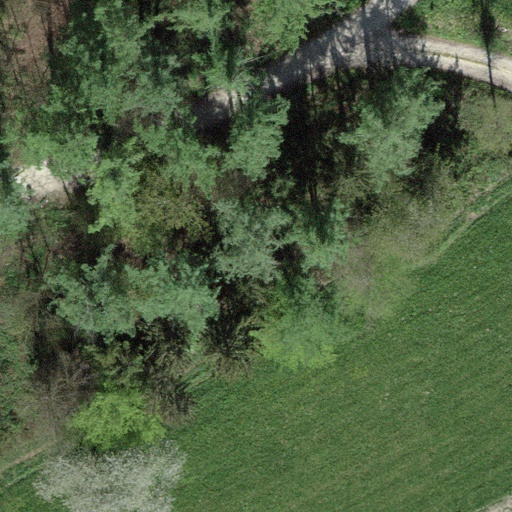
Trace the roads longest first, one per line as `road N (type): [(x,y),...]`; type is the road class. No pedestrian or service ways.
road 1 (track): [(0,184),(165,132),(389,0)]
road 2 (track): [(338,37),(462,52),(511,74)]
